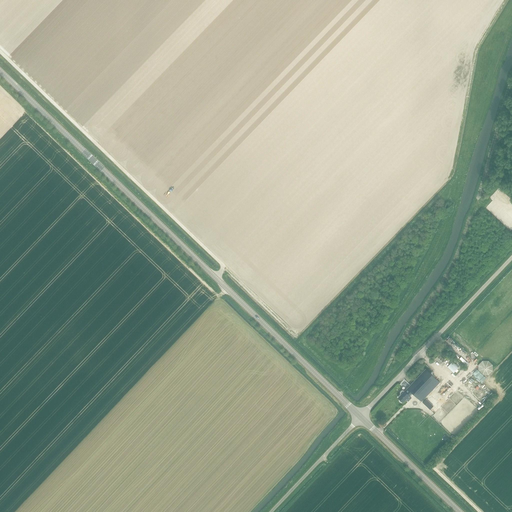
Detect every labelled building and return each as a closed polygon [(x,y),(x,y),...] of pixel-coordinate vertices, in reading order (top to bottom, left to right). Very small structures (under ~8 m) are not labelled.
[(435,359),(441,364),(445,360),(439,354),(435,359)] [(488,371),(490,374),(497,366),(487,356),(478,366),(486,373),(488,371)] [(447,367),(453,373),(459,367),(453,362),(447,367)] [(398,397),(397,398),(399,400),(399,402),(400,403),(402,403),(403,402),(406,399),(407,400),(408,401),(411,398),(410,397),(410,396),(413,393),(421,402),(430,392),(440,382),(426,369),(407,388),(405,391),(404,391),(398,397)] [(422,403),(430,410),(433,406),(426,399),(422,403)] [(343,453),(338,458),(343,463),(348,458),(343,453)]
